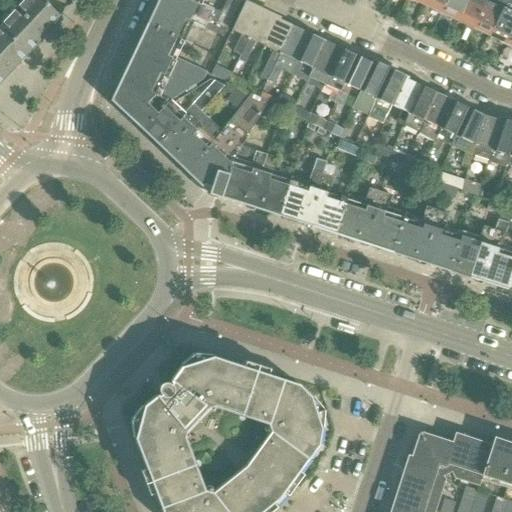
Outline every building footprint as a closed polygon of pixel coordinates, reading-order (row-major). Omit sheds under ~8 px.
[(43,0),(25,0),(15,11),(42,36),(61,17),(60,17),(43,0)] [(66,5),(53,0),(43,0),(60,17),(66,5)] [(155,0),(156,2),(146,25),(179,40),(188,21),(192,19),(194,26),(202,30),(203,27),(222,37),(226,28),(165,0),(155,0)] [(165,0),(226,28),(227,29),(240,1),(238,0),(225,0),(220,12),(204,5),(197,8),(196,3),(197,0),(165,0)] [(434,13),(440,15),(446,0),(426,0),(424,5),(433,10),(434,13)] [(449,17),(457,21),(466,0),(446,0),(440,15),(445,18),(449,17)] [(466,28),(472,30),(486,1),(483,0),(466,0),(457,21),(465,25),(466,28)] [(481,32),(489,35),(505,0),(496,0),(494,5),(486,1),(472,30),(478,33),(481,32)] [(499,43),(504,46),(511,28),(511,0),(510,0),(505,0),(489,35),(498,40),(499,43)] [(231,74),(238,60),(261,11),(244,3),(231,31),(240,35),(232,51),(233,52),(222,75),(229,78),(231,74)] [(15,11),(0,26),(0,29),(26,54),(42,36),(15,11)] [(254,42),(263,46),(276,18),(261,11),(238,60),(244,63),(254,42)] [(260,77),(267,80),(292,28),(284,25),(284,22),(276,18),(263,46),(272,50),(260,77)] [(133,47),(131,50),(199,81),(202,79),(206,72),(178,59),(172,62),(171,58),(179,40),(146,25),(135,46),(133,47)] [(281,68),(290,72),(308,33),(301,30),(298,31),(292,28),(267,80),(274,84),(281,68)] [(0,29),(0,62),(9,71),(26,54),(0,29)] [(288,77),(304,85),(323,43),(316,40),(316,37),(308,33),(290,72),(288,77)] [(214,44),(204,39),(201,47),(210,52),(214,44)] [(323,85),(327,76),(340,48),(333,45),(331,47),(323,43),(304,85),(311,88),(312,86),(320,90),(323,85)] [(327,100),(334,103),(355,58),(348,55),(348,51),(340,48),(327,76),(323,85),(332,89),(327,100)] [(131,56),(120,78),(169,101),(199,81),(131,50),(130,53),(131,56)] [(350,87),(360,91),(373,63),(365,59),(363,61),(355,58),(334,103),(341,106),(350,87)] [(0,81),(9,71),(0,62),(0,81)] [(352,108),(367,116),(388,70),(373,63),(360,91),(352,108)] [(387,115),(391,106),(404,78),(388,70),(367,116),(366,117),(377,122),(381,113),(387,115)] [(227,83),(233,86),(243,90),(247,81),(231,74),(229,78),(227,83)] [(110,101),(141,130),(166,103),(169,101),(120,78),(110,101)] [(396,119),(403,122),(419,88),(412,84),(412,82),(404,78),(391,106),(400,110),(396,119)] [(141,130),(163,151),(201,112),(223,85),(214,81),(192,104),(185,111),(186,118),(182,118),(166,103),(141,130)] [(243,90),(233,86),(225,98),(238,109),(251,94),(243,90)] [(418,132),(423,121),(437,93),(429,90),(426,91),(419,88),(403,122),(402,125),(418,132)] [(428,134),(435,137),(451,103),(444,100),(444,97),(437,93),(423,121),(432,125),(428,134)] [(208,194),(219,197),(230,162),(240,146),(246,136),(266,102),(259,98),(251,94),(238,109),(228,122),(217,136),(210,144),(184,171),(208,194)] [(280,95),(275,105),(290,112),(293,106),(295,102),(280,95)] [(450,148),(455,136),(468,108),(461,105),(459,106),(451,103),(435,137),(429,151),(436,154),(441,143),(450,148)] [(293,106),(290,112),(289,114),(306,122),(309,114),(293,106)] [(468,166),(471,155),(484,118),(476,115),(476,112),(468,108),(455,136),(467,141),(460,164),(468,166)] [(163,151),(184,171),(210,144),(204,138),(204,139),(195,130),(194,126),(202,126),(208,119),(201,112),(163,151)] [(279,116),(276,127),(284,129),(287,119),(279,116)] [(488,161),(491,150),(501,121),(494,118),(491,120),(484,118),(471,155),(488,161)] [(504,168),(505,165),(511,144),(511,124),(501,121),(491,150),(501,153),(495,171),(503,173),(504,168)] [(339,136),(338,137),(331,154),(342,158),(348,139),(339,136)] [(384,148),(374,143),(370,151),(382,156),(386,158),(391,148),(385,145),(384,148)] [(245,208),(249,209),(266,155),(240,146),(230,162),(219,197),(243,205),(245,208)] [(254,208),(277,216),(289,180),(270,174),(267,171),(274,167),(276,158),(266,155),(249,209),(251,210),(254,208)] [(407,155),(402,165),(419,174),(424,163),(407,155)] [(311,227),(334,234),(346,199),(327,193),(324,189),(331,186),(333,177),(331,176),(333,168),(325,165),(322,173),(306,227),(309,228),(311,227)] [(302,226),(306,227),(322,173),(311,170),(308,179),(312,185),(308,187),(289,180),(277,216),(301,223),(302,226)] [(481,185),(464,180),(460,191),(477,197),(481,185)] [(431,190),(442,194),(445,185),(434,181),(431,190)] [(445,185),(442,194),(454,198),(457,190),(445,185)] [(359,245),(362,246),(380,192),(368,188),(365,197),(369,204),(365,205),(346,199),(334,234),(357,242),(359,245)] [(368,245),(391,253),(403,218),(384,212),(381,208),(388,205),(390,196),(380,192),(362,246),(366,247),(368,245)] [(480,198),(477,207),(486,210),(486,209),(498,213),(499,211),(501,205),(488,201),(480,198)] [(416,263),(420,264),(437,210),(425,207),(422,216),(426,222),(422,224),(403,218),(391,253),(415,261),(416,263)] [(426,264),(449,272),(461,236),(441,230),(439,226),(446,223),(448,214),(437,210),(420,264),(423,266),(426,264)] [(498,213),(497,218),(505,221),(507,214),(499,211),(498,213)] [(483,283),(506,290),(511,270),(511,252),(498,248),(496,245),(502,242),(505,233),(504,233),(508,222),(505,221),(497,218),(495,222),(493,229),(483,260),(479,258),(475,270),(480,271),(476,283),(480,284),(483,283)] [(474,282),(476,283),(480,271),(475,270),(479,258),(483,260),(493,229),(483,226),(480,234),(484,241),(480,242),(461,236),(449,272),(472,279),(474,282)] [(262,511),(275,502),(276,504),(281,500),(285,496),(283,494),(318,445),(321,429),(310,397),(298,385),(212,357),(180,367),(169,381),(171,383),(159,396),(157,395),(142,406),(134,438),(161,511),(262,511)] [(417,435),(411,456),(439,465),(444,475),(449,472),(444,462),(451,442),(422,432),(417,435)] [(454,435),(451,442),(444,462),(449,472),(453,478),(457,479),(472,438),(456,433),(454,435)] [(491,445),(477,486),(478,486),(481,475),(507,484),(511,468),(511,443),(493,437),(491,445)] [(491,445),(472,438),(457,479),(477,486),(491,445)] [(408,455),(402,472),(443,485),(446,478),(444,475),(439,465),(411,456),(408,455)] [(402,472),(397,488),(438,502),(443,485),(402,472)] [(465,487),(464,490),(456,511),(481,511),(488,494),(465,487)] [(397,488),(392,505),(414,511),(434,511),(438,502),(397,488)] [(511,511),(511,502),(496,497),(491,511),(511,511)] [(439,511),(451,511),(455,502),(444,499),(439,511)]
